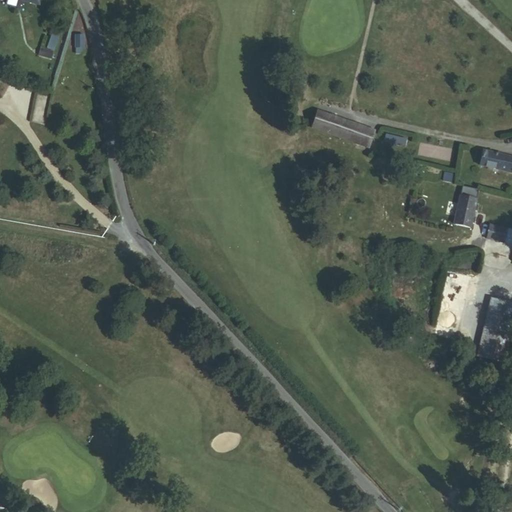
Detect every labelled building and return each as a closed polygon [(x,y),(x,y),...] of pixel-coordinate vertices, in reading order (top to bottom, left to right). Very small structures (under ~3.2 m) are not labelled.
[(76,48),(85,47),(85,36),(76,36),(76,48)] [(50,51),(40,48),(37,56),(48,59),(50,51)] [(369,147),(374,131),(319,112),(314,128),(369,147)] [(412,147),(403,145),(401,155),(409,157),(412,147)] [(511,157),(484,151),(480,166),(511,174),(511,157)] [(478,200),(461,196),(455,224),(472,228),(473,224),(475,224),(477,217),(474,216),(476,211),(478,212),(480,204),(477,204),(478,200)] [(511,228),(492,223),(487,239),(511,245),(511,228)] [(509,331),(511,331),(511,301),(502,299),(495,327),(509,331)] [(488,358),(502,361),(509,331),(495,327),(488,358)]
